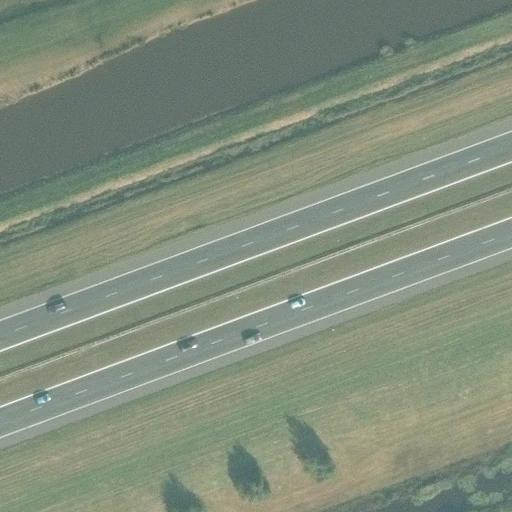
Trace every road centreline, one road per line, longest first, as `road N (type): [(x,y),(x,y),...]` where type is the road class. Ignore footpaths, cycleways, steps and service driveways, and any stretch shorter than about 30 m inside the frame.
road 1 (motorway): [(0,423),(511,233)]
road 2 (motorway): [(511,147),(0,336)]
